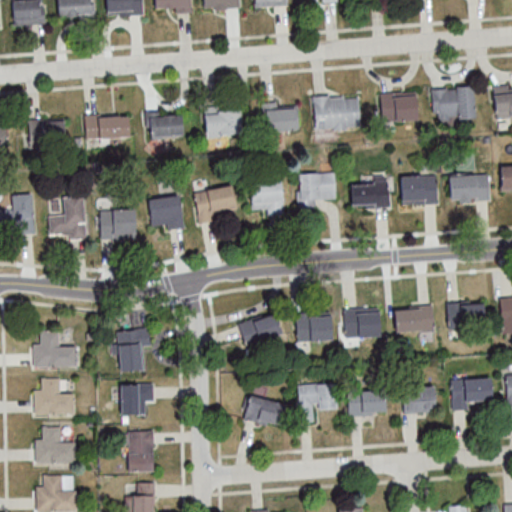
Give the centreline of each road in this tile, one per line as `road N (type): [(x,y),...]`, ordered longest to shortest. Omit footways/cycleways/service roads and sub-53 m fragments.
road 1 (residential): [(511,247),(302,262),(121,290),(0,281)]
road 2 (residential): [(511,37),(0,75)]
road 3 (residential): [(511,453),(205,475)]
road 4 (residential): [(205,511),(190,279)]
